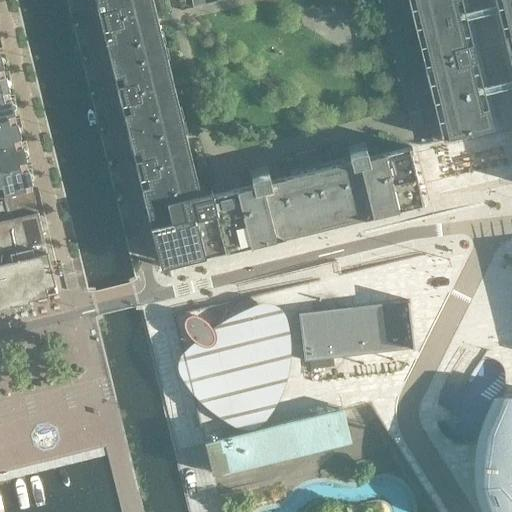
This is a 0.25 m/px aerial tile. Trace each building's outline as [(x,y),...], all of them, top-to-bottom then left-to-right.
[(95,0),(98,11),(100,20),(160,267),(429,201),(434,221),(511,201),(511,0),(177,0),(180,9),(214,0),(373,0),(410,146),(368,156),(364,143),(347,148),(349,156),(289,171),(290,175),(270,180),(267,167),(249,172),(252,184),(220,192),(187,58),(183,58),(168,0),(95,0)] [(0,97),(9,95),(3,72),(0,72),(0,97)] [(0,122),(14,119),(9,95),(0,97),(0,122)] [(0,147),(20,142),(14,119),(0,122),(0,147)] [(0,171),(26,166),(20,142),(0,147),(0,171)] [(320,163),(316,149),(295,154),(298,168),(320,163)] [(32,189),(26,166),(0,171),(0,197),(3,196),(32,189)] [(32,189),(3,196),(8,218),(13,217),(37,211),(32,189)] [(0,220),(0,306),(57,292),(37,211),(13,217),(8,218),(0,220)] [(404,302),(305,316),(312,361),(410,348),(404,302)] [(288,308),(271,303),(222,328),(211,320),(201,317),(192,320),(192,330),(202,341),(185,362),(185,373),(221,414),(245,431),(257,431),(275,422),(285,404),(296,382),(300,361),(296,324),(288,308)] [(511,511),(511,410),(499,441),(491,494),(495,511),(511,511)] [(356,411),(212,442),(222,476),(366,442),(356,411)]
